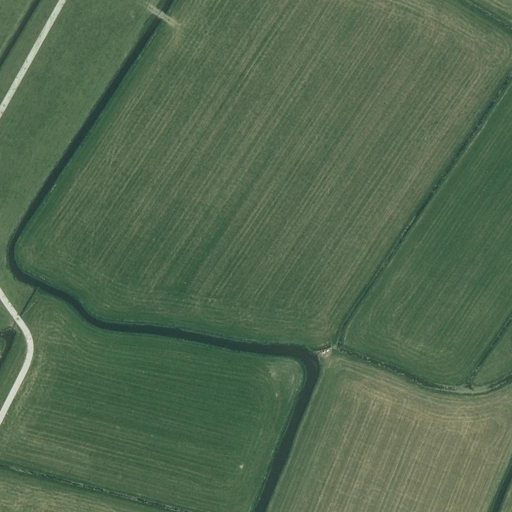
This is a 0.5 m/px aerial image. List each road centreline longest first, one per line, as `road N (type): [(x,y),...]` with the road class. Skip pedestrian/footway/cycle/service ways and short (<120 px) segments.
road 1 (track): [(0,418),(30,347),(0,293)]
road 2 (track): [(0,111),(62,0)]
